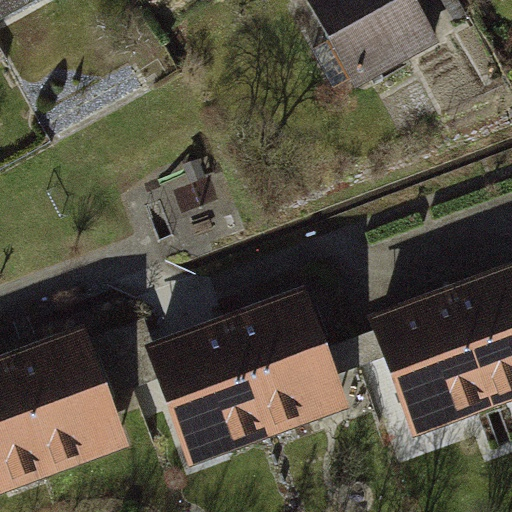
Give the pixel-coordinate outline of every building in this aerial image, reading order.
[(74,0),(0,0),(0,9),(13,35),(76,3),(74,0)] [(421,0),(320,0),(382,104),(457,61),(421,0)] [(0,41),(13,35),(0,9),(0,41)] [(511,285),(469,302),(511,415),(511,285)] [(438,452),(511,423),(511,415),(469,302),(392,331),(438,452)] [(316,311),(241,339),(284,454),(359,426),(316,311)] [(210,482),(284,454),(241,339),(166,366),(210,482)] [(112,355),(33,384),(76,506),(155,478),(112,355)] [(0,511),(59,511),(76,506),(33,384),(0,395),(0,511)]
